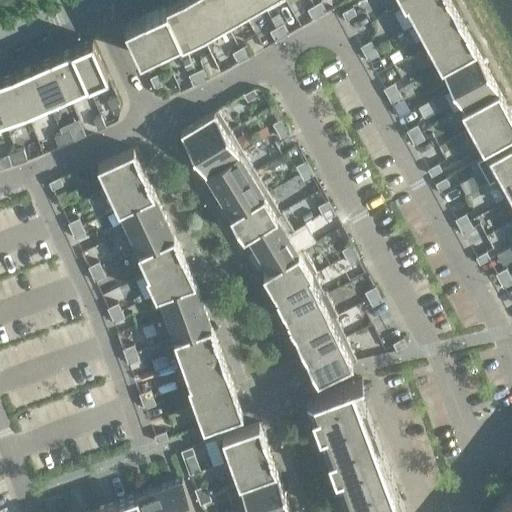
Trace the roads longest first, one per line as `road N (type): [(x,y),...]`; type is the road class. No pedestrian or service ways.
road 1 (residential): [(269,61),(327,27),(497,333)]
road 2 (residential): [(429,349),(269,61)]
road 3 (residential): [(151,452),(31,171)]
road 4 (residential): [(365,363),(422,511)]
road 5 (residential): [(148,122),(269,61)]
road 6 (residential): [(151,452),(27,498)]
road 7 (residential): [(275,406),(151,452)]
road 8 (residential): [(148,122),(94,5)]
road 9 (residential): [(31,171),(148,122)]
road 10 (residential): [(479,464),(429,349)]
